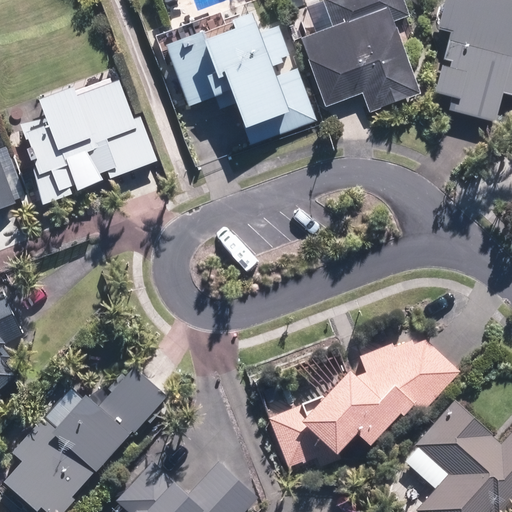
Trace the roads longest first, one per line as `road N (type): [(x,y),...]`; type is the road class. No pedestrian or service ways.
road 1 (residential): [(459,240),(225,313),(200,306),(180,275),(181,244),(197,228)]
road 2 (residential): [(197,228),(355,174),(401,187),(459,240)]
